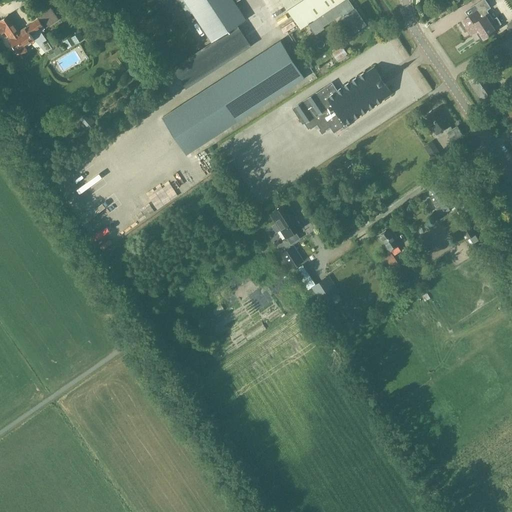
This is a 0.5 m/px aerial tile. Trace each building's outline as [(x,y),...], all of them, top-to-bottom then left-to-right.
[(109,18),(115,13),(107,0),(100,4),(109,18)] [(183,0),(212,42),(173,68),(186,88),(233,58),(228,50),(220,37),(247,19),(233,0),(183,0)] [(320,14),(344,0),(281,0),(298,29),(310,22),(317,34),(328,28),(320,14)] [(494,29),(498,27),(501,25),(497,18),(493,20),(487,11),(491,8),(485,0),(483,0),(476,5),(479,10),(462,22),(467,29),(470,27),(474,33),(478,31),(483,40),(496,31),(494,29)] [(342,11),(352,34),(366,28),(356,5),(342,11)] [(32,24),(26,28),(34,40),(40,46),(48,41),(41,32),(59,20),(50,7),(36,16),(39,20),(32,24)] [(0,21),(1,22),(0,22),(0,34),(5,31),(10,39),(10,40),(20,55),(27,50),(24,46),(34,40),(26,28),(20,33),(15,25),(8,16),(0,21)] [(285,32),(293,28),(291,23),(283,27),(285,32)] [(72,39),(65,43),(68,48),(75,44),(84,39),(81,34),(72,39)] [(272,45),(162,118),(187,154),(296,83),(307,76),(283,38),(272,45)] [(52,39),(48,41),(52,48),(57,45),(52,39)] [(338,61),(348,54),(343,47),(333,53),(338,61)] [(368,54),(359,60),(362,65),(371,59),(368,54)] [(326,61),(333,66),(336,61),(329,56),(326,61)] [(347,127),(346,125),(391,94),(374,68),(338,91),(332,83),(317,93),(317,92),(294,108),(293,109),(299,119),(298,120),(300,123),(301,122),(303,125),(305,124),(309,129),(311,128),(311,129),(317,125),(320,130),(323,134),(327,131),(326,130),(331,127),(334,133),(344,127),(345,129),(347,127)] [(483,102),(498,92),(485,73),(470,83),(483,102)] [(436,136),(450,126),(438,108),(424,118),(436,136)] [(95,127),(86,115),(81,119),(90,131),(95,127)] [(453,142),(463,136),(458,127),(448,133),(453,142)] [(183,196),(196,187),(184,169),(171,177),(183,196)] [(69,198),(94,180),(90,174),(65,193),(69,198)] [(431,190),(435,196),(430,198),(441,215),(445,212),(454,206),(451,201),(452,200),(441,183),(431,190)] [(73,206),(96,192),(92,185),(69,199),(73,206)] [(287,204),(270,214),(270,215),(269,215),(275,224),(271,226),(276,233),(280,230),(286,238),(291,245),(300,239),(295,232),(301,228),(290,212),(291,211),(287,204)] [(457,225),(470,245),(478,239),(465,220),(457,225)] [(402,268),(391,251),(401,244),(390,227),(377,236),(388,253),(380,258),(391,275),(402,268)] [(294,247),(289,250),(281,255),(291,270),(304,262),(297,252),(294,247)] [(410,282),(415,291),(435,279),(433,275),(420,283),(417,278),(410,282)] [(326,278),(314,286),(312,287),(320,300),(322,303),(338,293),(327,277),(326,278)] [(402,303),(405,312),(423,305),(420,296),(412,299),(402,303)] [(222,331),(242,321),(236,310),(216,320),(222,331)] [(246,336),(249,342),(261,335),(258,330),(246,336)]
